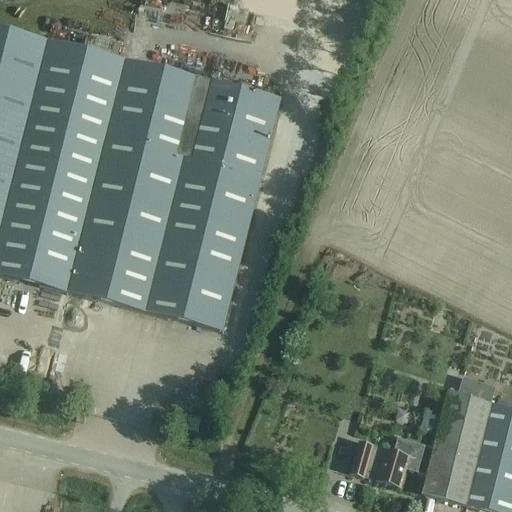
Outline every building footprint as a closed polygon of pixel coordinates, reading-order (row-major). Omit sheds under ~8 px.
[(230,0),(227,14),(249,20),(254,0),(230,0)] [(0,279),(222,335),(262,177),(106,138),(125,62),(0,31),(0,279)] [(335,64),(318,60),(309,97),(326,101),(335,64)] [(281,102),(125,62),(106,138),(262,177),(281,102)] [(462,381),(457,399),(490,409),(495,391),(462,381)] [(448,396),(423,498),(478,511),(511,511),(511,415),(490,409),(457,399),(448,396)] [(359,445),(350,477),(400,493),(406,473),(417,476),(425,449),(397,442),(393,456),(386,454),(386,453),(359,445)]
